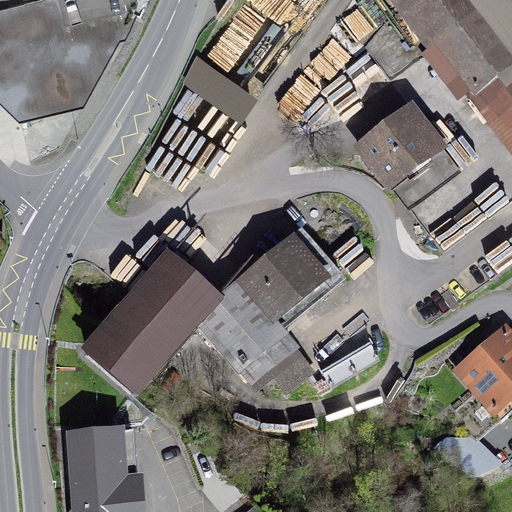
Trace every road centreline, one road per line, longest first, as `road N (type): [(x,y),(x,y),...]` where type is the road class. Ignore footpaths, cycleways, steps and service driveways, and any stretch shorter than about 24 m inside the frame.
road 1 (residential): [(511,317),(477,308),(418,341),(395,328),(383,296),(378,216),(352,190),(322,183),(107,234),(56,221)]
road 2 (secondary): [(18,511),(16,316),(56,221)]
road 3 (secondary): [(56,221),(130,100),(177,0)]
